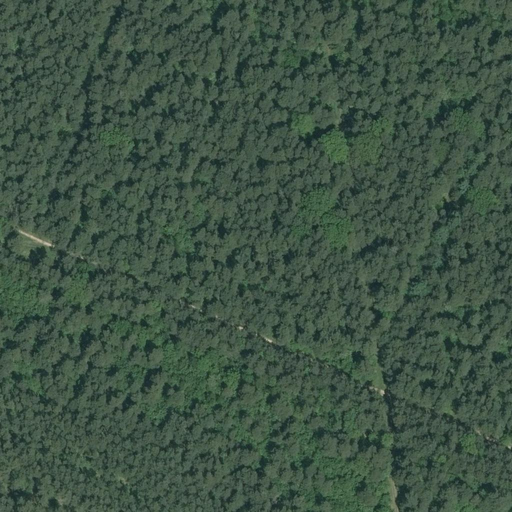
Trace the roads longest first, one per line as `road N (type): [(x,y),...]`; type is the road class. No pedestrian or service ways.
road 1 (track): [(511,456),(0,236)]
road 2 (track): [(114,0),(59,151),(44,252)]
